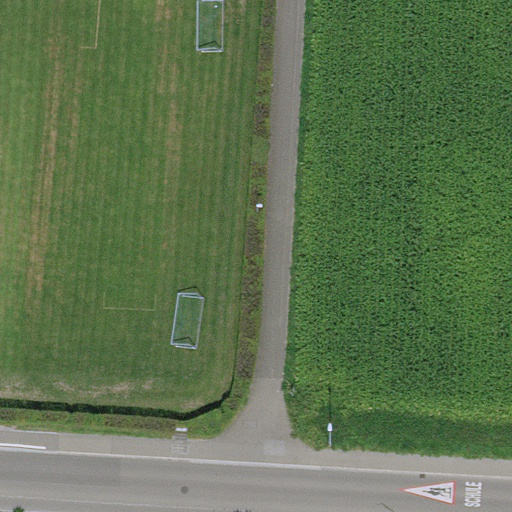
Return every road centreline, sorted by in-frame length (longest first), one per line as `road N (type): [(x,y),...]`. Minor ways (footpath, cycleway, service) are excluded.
road 1 (residential): [(511,504),(0,477)]
road 2 (track): [(263,491),(292,0)]
